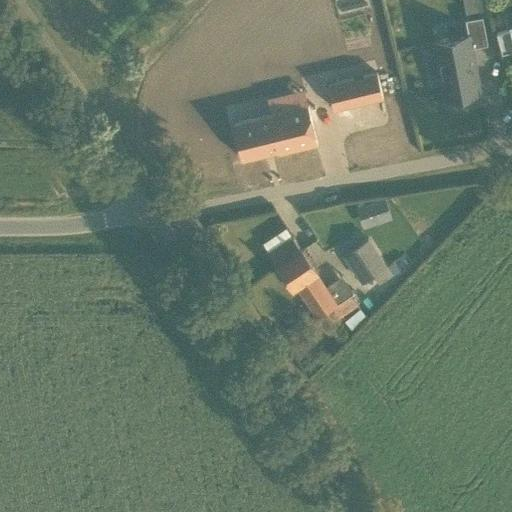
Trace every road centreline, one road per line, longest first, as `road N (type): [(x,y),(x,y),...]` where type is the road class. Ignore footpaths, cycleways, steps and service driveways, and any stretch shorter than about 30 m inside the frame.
road 1 (unclassified): [(366,511),(161,214)]
road 2 (unclassified): [(161,214),(511,147)]
road 3 (unclassified): [(161,214),(16,0)]
road 4 (unclassified): [(0,224),(161,214)]
road 5 (track): [(97,120),(158,26),(186,0)]
